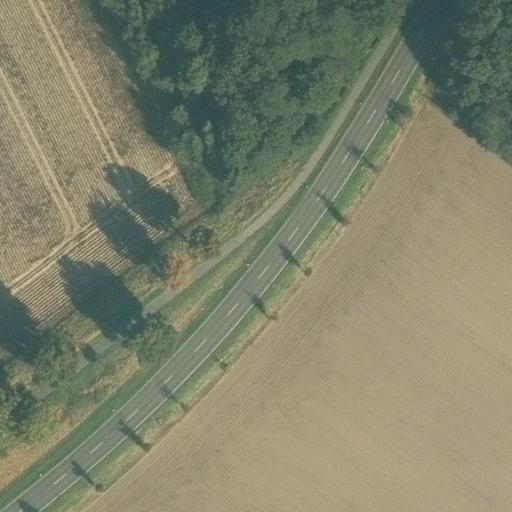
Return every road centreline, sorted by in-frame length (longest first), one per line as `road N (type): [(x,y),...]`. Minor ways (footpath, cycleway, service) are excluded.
road 1 (secondary): [(20,511),(99,449),(232,314),(338,171),(440,0)]
road 2 (track): [(511,70),(411,0)]
